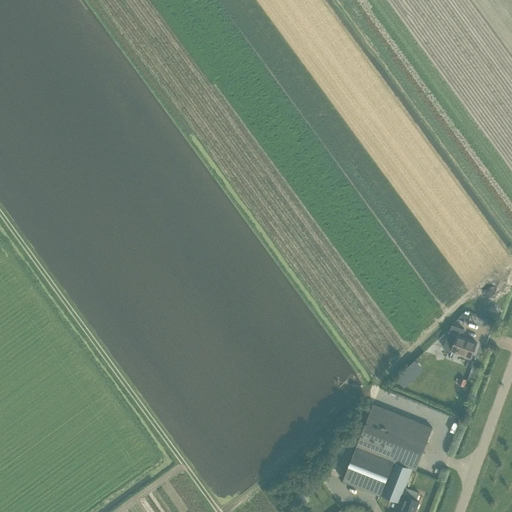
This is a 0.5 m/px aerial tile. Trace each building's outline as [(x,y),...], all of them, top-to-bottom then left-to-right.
[(475,314),(474,319),(485,323),(486,317),(475,314)] [(449,333),(443,347),(451,350),(471,358),(476,343),(462,338),(463,336),(465,330),(452,325),(449,333)] [(422,358),(414,363),(418,369),(426,365),(422,358)] [(457,378),(455,383),(458,384),(464,387),(467,381),(461,378),(460,380),(457,378)] [(373,404),(356,446),(416,470),(433,428),(373,404)] [(417,500),(420,493),(405,487),(412,469),(356,447),(343,480),(400,503),(396,511),(415,511),(420,501),(417,500)] [(320,504),(346,484),(335,470),(309,490),(320,504)]
